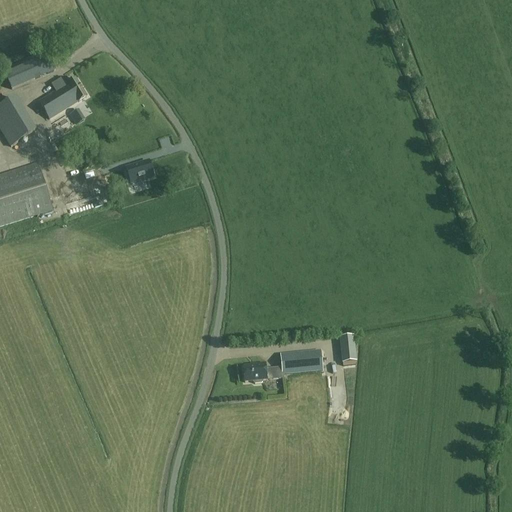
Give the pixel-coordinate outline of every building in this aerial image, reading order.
[(5,74),(12,91),(56,71),(49,55),(5,74)] [(86,98),(76,80),(68,84),(65,79),(60,82),(59,82),(52,86),(56,92),(38,102),(49,120),(78,102),(79,103),(86,98)] [(0,131),(10,149),(37,133),(15,98),(0,107),(0,131)] [(85,120),(78,110),(69,115),(76,126),(85,120)] [(52,134),(65,126),(61,121),(49,129),(52,134)] [(154,177),(149,162),(126,169),(131,184),(154,177)] [(0,228),(53,212),(38,164),(0,176),(0,228)] [(356,362),(354,338),(340,339),(342,364),(343,364),(344,372),(353,372),(352,363),(356,362)] [(244,384),(253,383),(253,384),(255,385),(261,385),(262,383),(262,382),(284,379),(283,376),(323,372),(321,351),(280,355),(282,368),(266,370),(265,365),(243,367),(244,384)] [(326,419),(341,419),(341,393),(327,393),(326,419)]
